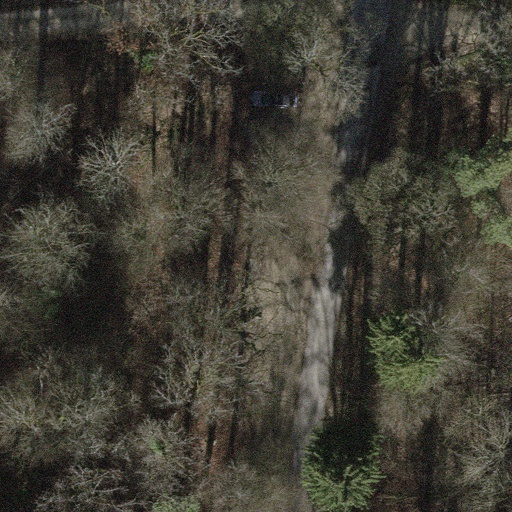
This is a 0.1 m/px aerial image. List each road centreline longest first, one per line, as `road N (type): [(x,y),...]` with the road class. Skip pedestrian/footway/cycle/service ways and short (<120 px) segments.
road 1 (unclassified): [(374,0),(260,511)]
road 2 (track): [(511,3),(370,22),(0,33)]
